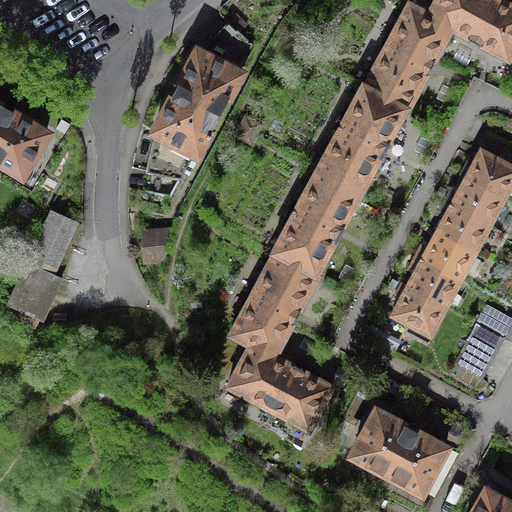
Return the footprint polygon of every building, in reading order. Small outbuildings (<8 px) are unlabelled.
[(511,4),(504,0),(435,0),(429,12),(453,26),(451,29),(470,39),(509,60),(511,54),(511,4)] [(363,83),(409,108),(430,69),(451,29),(453,26),(429,12),(409,2),(365,83),(363,82),(363,83)] [(200,50),(198,49),(176,90),(154,131),(156,132),(147,172),(149,172),(144,192),(171,198),(195,153),(197,154),(241,72),(239,71),(253,45),(228,21),(200,50)] [(318,167),(362,191),(385,150),(407,108),(409,109),(409,108),(363,83),(318,167)] [(0,103),(0,160),(21,174),(47,132),(0,103)] [(262,124),(246,116),(241,125),(235,135),(251,143),(262,124)] [(466,176),(505,197),(511,184),(511,153),(506,150),(509,145),(487,133),(479,148),(481,149),(473,163),(470,162),(467,160),(460,173),(466,176)] [(340,232),(362,191),(318,167),(273,250),(319,275),(319,274),(318,274),(340,232)] [(445,200),(490,225),(505,197),(466,176),(458,191),(457,190),(456,192),(453,191),(451,189),(445,200)] [(436,231),(476,252),(490,225),(445,200),(439,211),(442,213),(444,214),(444,216),(436,231)] [(51,210),(8,304),(43,320),(62,279),(54,275),(77,223),(51,210)] [(168,244),(172,229),(165,230),(145,231),(147,261),(165,260),(168,244)] [(461,279),(476,252),(436,231),(429,246),(428,245),(427,247),(424,245),(421,244),(415,255),(461,279)] [(297,315),(319,275),(273,250),(272,251),(274,252),(230,334),(249,345),(274,358),(276,354),(297,315)] [(446,307),(461,279),(415,255),(409,266),(412,267),(415,269),(414,270),(415,271),(407,285),(446,307)] [(511,271),(507,269),(498,286),(511,293),(511,271)] [(446,307),(407,285),(401,282),(394,295),(397,296),(400,298),(392,314),(431,335),(446,307)] [(511,317),(486,304),(476,323),(501,336),(506,327),(511,317)] [(491,356),(501,336),(476,323),(454,363),(479,377),(491,356)] [(294,364),(276,354),(274,358),(249,345),(227,386),(309,430),(333,385),(294,364)] [(411,427),(377,409),(353,453),(422,490),(446,446),(411,427)] [(511,511),(511,502),(487,488),(473,511),(511,511)]
